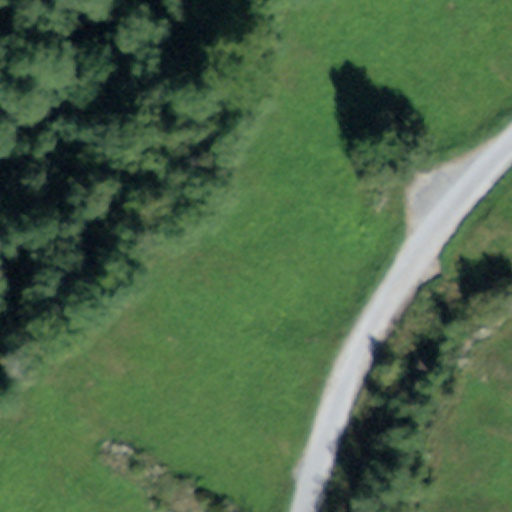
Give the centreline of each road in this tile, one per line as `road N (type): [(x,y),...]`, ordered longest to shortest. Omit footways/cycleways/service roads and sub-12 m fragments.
road 1 (unclassified): [(508,143),(417,251)]
road 2 (unclassified): [(417,251),(508,143)]
